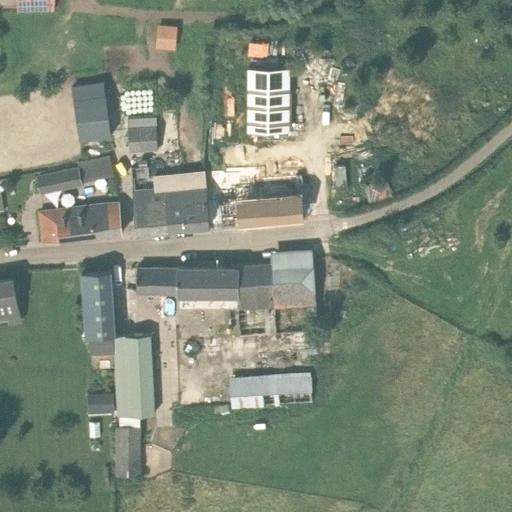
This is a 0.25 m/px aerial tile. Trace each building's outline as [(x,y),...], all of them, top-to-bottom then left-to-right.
[(161,44),(181,46),(182,23),(162,22),(161,44)] [(248,130),(288,130),(289,66),(248,66),(248,130)] [(108,79),(76,84),(85,139),(117,134),(108,79)] [(163,148),(162,114),(133,114),(134,149),(163,148)] [(60,188),(82,183),(81,180),(112,174),(108,156),(77,163),(78,168),(37,177),(41,192),(60,188)] [(296,162),(207,171),(210,224),(261,219),(301,215),(296,162)] [(137,232),(210,224),(207,171),(187,174),(188,185),(133,190),(134,212),(137,232)] [(91,205),(96,235),(121,231),(119,203),(91,205)] [(39,210),(43,243),(96,235),(91,205),(91,204),(39,210)] [(178,267),(137,267),(136,291),(180,291),(181,295),(237,295),(239,309),(240,336),(279,333),(279,339),(319,337),(313,259),(235,265),(236,266),(178,266),(178,267)] [(89,336),(115,335),(110,269),(81,271),(86,336),(89,336)] [(0,311),(21,307),(17,277),(0,279),(0,311)] [(283,389),(316,388),(316,370),(235,373),(236,405),(284,403),(283,389)] [(91,391),(92,411),(119,410),(118,390),(91,391)]
